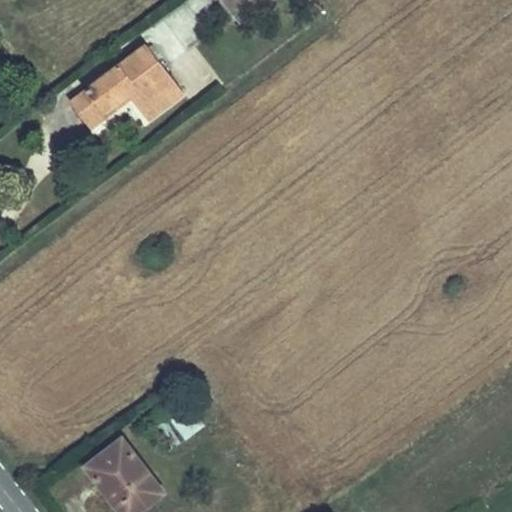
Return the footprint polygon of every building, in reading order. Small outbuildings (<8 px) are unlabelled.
[(247,0),(222,0),(231,12),(247,0)] [(271,2),(269,0),(247,0),(231,12),(240,24),(271,2)] [(87,92),(104,113),(129,94),(151,123),(186,96),(148,46),(87,92)] [(192,412),(173,421),(181,438),(200,429),(192,412)] [(157,481),(122,435),(87,463),(121,508),(157,481)]
